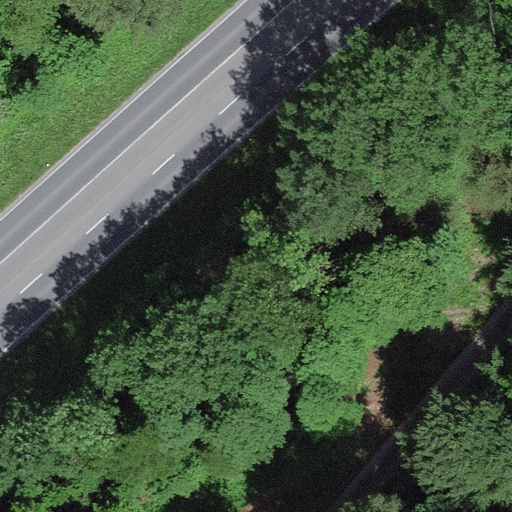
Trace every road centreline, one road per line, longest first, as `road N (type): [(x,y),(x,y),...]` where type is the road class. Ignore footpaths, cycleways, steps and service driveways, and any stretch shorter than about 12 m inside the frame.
road 1 (primary): [(324,0),(0,289)]
road 2 (track): [(511,312),(342,511)]
